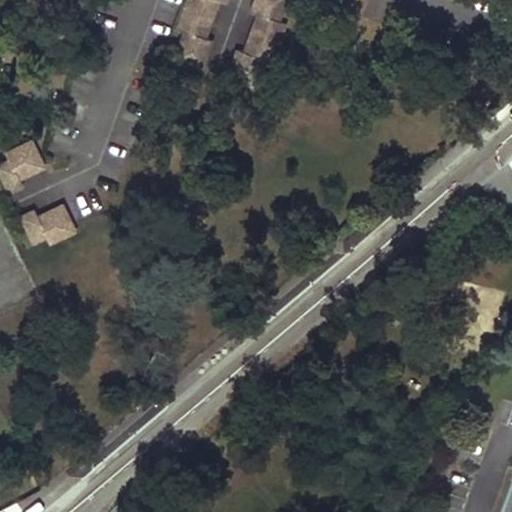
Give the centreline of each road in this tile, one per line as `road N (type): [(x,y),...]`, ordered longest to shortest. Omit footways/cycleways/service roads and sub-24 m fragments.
road 1 (residential): [(66,511),(511,124)]
road 2 (residential): [(17,201),(82,169),(144,0)]
